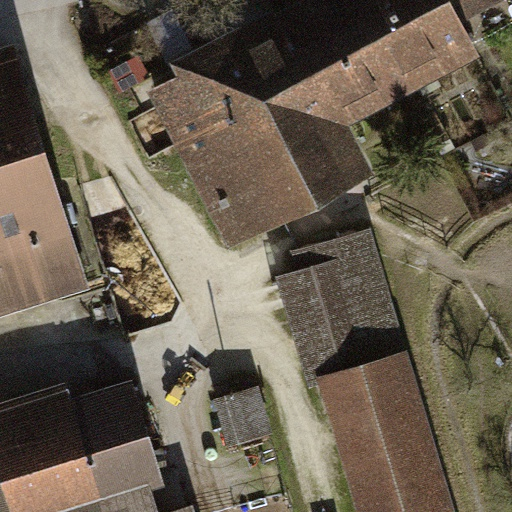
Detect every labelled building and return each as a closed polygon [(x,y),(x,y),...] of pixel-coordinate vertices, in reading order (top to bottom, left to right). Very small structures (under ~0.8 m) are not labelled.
[(177,74),(150,88),(230,243),(375,168),(350,119),(482,51),(455,0),(289,0),(277,7),(274,0),(167,55),(177,74)] [(18,35),(0,40),(0,306),(93,278),(18,35)] [(292,248),(299,268),(278,274),(310,384),(318,384),(356,511),(453,511),(368,225),(292,248)] [(72,373),(0,395),(0,511),(201,511),(196,497),(165,507),(156,480),(170,476),(137,372),(77,391),(72,373)] [(217,394),(231,443),(274,430),(260,381),(217,394)]
